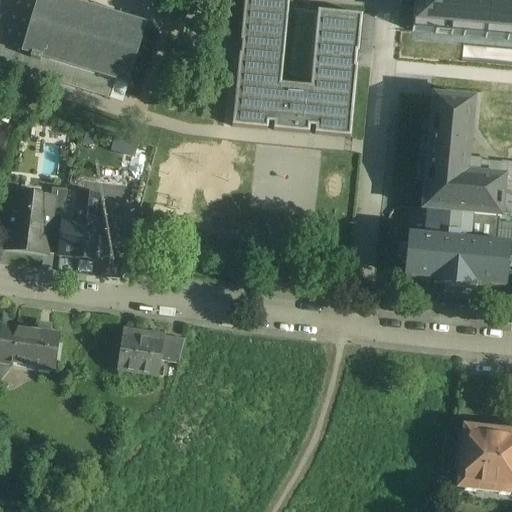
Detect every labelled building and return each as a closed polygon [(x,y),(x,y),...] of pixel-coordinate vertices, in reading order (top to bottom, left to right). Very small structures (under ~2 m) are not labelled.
[(146,26),(61,0),(1,0),(0,5),(0,65),(110,100),(116,83),(128,87),(146,26)] [(247,0),(243,44),(244,44),(243,58),(241,57),(234,129),(270,132),(270,126),(276,126),(276,133),(311,136),(312,130),(318,130),(317,137),(352,140),(359,69),(358,69),(359,56),(360,56),(364,18),(320,14),(320,16),(313,90),(283,87),(290,13),(291,0),(247,0)] [(511,0),(416,0),(413,32),(511,41),(511,0)] [(473,102),(433,98),(433,100),(422,212),(427,212),(448,214),(447,217),(474,220),(475,217),(499,220),(501,220),(503,193),(505,168),(467,164),(473,103),(473,102)] [(511,168),(505,168),(503,193),(511,194),(511,168)] [(5,185),(0,199),(0,212),(11,214),(12,202),(15,202),(16,194),(17,186),(5,185)] [(51,198),(16,194),(15,202),(12,202),(11,214),(7,249),(60,256),(64,222),(67,193),(52,191),(51,198)] [(79,195),(75,224),(64,222),(60,256),(75,258),(75,259),(93,261),(97,227),(100,198),(79,195)] [(126,201),(106,199),(102,228),(118,231),(126,201)] [(474,220),(447,217),(448,214),(427,212),(424,238),(408,237),(405,270),(406,270),(405,280),(434,283),(433,288),(476,293),(477,287),(505,290),(506,280),(507,280),(510,247),(497,246),(499,220),(475,217),(474,220)] [(59,337),(1,329),(0,338),(0,363),(54,371),(59,337)] [(164,338),(124,332),(118,372),(158,378),(160,362),(164,338)] [(184,341),(164,337),(164,338),(160,362),(178,365),(184,341)] [(511,436),(466,432),(460,488),(462,488),(464,492),(474,494),(476,490),(482,491),(482,490),(491,491),(491,492),(497,493),(498,496),(509,497),(511,493),(511,436)]
